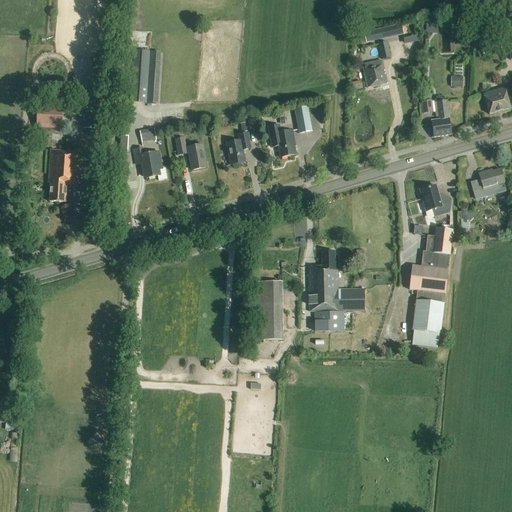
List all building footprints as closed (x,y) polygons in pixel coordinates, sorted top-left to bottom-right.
[(364,33),(366,44),(403,36),(401,25),(364,33)] [(382,60),(390,58),(387,42),(378,44),(382,60)] [(157,105),(160,53),(134,51),(131,103),(157,105)] [(388,84),(384,66),(383,62),(381,61),(364,65),(365,68),(363,68),(367,89),(388,84)] [(463,77),(450,77),(450,88),(463,88),(463,77)] [(511,109),(505,88),(483,94),(489,115),(511,109)] [(433,113),(432,101),(421,102),(422,114),(433,113)] [(431,122),(434,137),(434,138),(451,135),(446,101),(437,103),(439,121),(431,122)] [(36,129),(61,130),(62,106),(36,105),(36,129)] [(293,111),(298,135),(312,132),(307,108),(293,111)] [(246,123),(240,124),(242,133),(248,132),(246,123)] [(293,141),(294,141),(293,131),(281,134),(279,126),(268,128),(272,148),(278,147),(280,158),(296,155),(293,141)] [(139,135),(141,144),(156,141),(154,133),(139,135)] [(248,134),(238,136),(239,142),(226,144),(230,166),(245,163),(243,151),(251,149),(248,134)] [(121,136),(121,137),(120,153),(127,153),(128,137),(121,136)] [(202,146),(185,149),(184,139),(176,140),(179,156),(189,154),(192,171),(207,168),(202,146)] [(165,169),(162,170),(159,153),(144,156),(143,149),(134,151),(136,165),(143,164),(146,179),(157,177),(158,182),(167,180),(165,169)] [(50,185),(49,202),(66,203),(67,185),(78,186),(80,152),(50,151),(48,184),(50,185)] [(505,184),(501,170),(488,173),(488,172),(479,174),(480,180),(470,183),(475,200),(506,192),(504,184),(505,184)] [(443,216),(450,214),(451,201),(451,199),(440,202),(436,187),(420,191),(426,212),(432,213),(434,219),(435,218),(437,226),(445,224),(443,216)] [(423,252),(421,268),(412,267),(409,291),(417,291),(413,331),(412,346),(437,349),(437,334),(441,335),(448,271),(450,256),(453,231),(436,230),(435,237),(427,236),(425,253),(423,252)] [(364,290),(338,291),(337,258),(335,258),(335,252),(322,252),(322,267),(309,267),(310,312),(315,312),(315,332),(352,332),(352,313),(346,314),(344,312),(365,312),(364,290)] [(282,283),(257,283),(258,342),(283,341),(282,283)] [(0,417),(0,423),(6,424),(6,431),(19,432),(20,418),(0,417)] [(12,433),(9,462),(17,463),(20,434),(12,433)]
